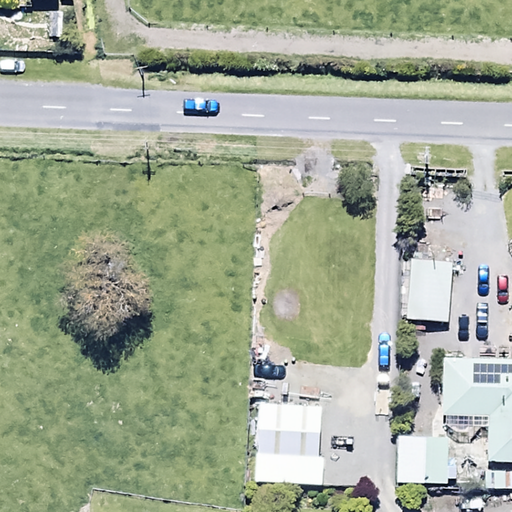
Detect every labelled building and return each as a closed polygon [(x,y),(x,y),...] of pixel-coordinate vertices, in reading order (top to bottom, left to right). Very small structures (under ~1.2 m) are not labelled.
[(65,44),(66,9),(45,9),(44,44),(65,44)] [(419,186),(417,222),(459,225),(461,189),(419,186)] [(449,263),(412,261),(408,320),(446,322),(449,263)] [(511,359),(441,358),(440,416),(472,416),(472,426),(486,427),(486,462),(511,462),(511,359)] [(319,408),(258,406),(256,456),(317,458),(319,408)] [(446,439),(395,440),(396,483),(447,482),(446,439)] [(511,473),(489,474),(489,493),(511,492),(511,473)]
